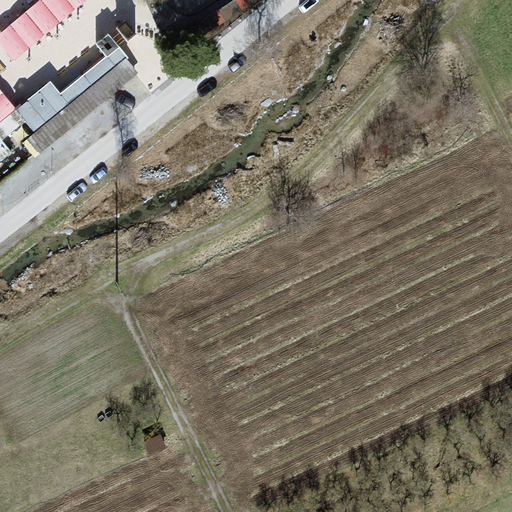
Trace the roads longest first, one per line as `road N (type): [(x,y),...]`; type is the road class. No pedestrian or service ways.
road 1 (track): [(468,0),(286,191),(159,259),(137,283),(125,312),(223,511)]
road 2 (unclassified): [(0,237),(307,0)]
road 3 (track): [(511,146),(450,18)]
